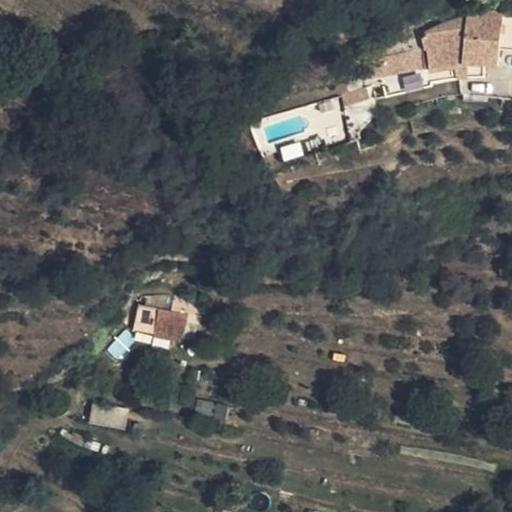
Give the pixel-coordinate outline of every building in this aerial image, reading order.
[(8,0),(25,11),(32,1),(30,0),(8,0)] [(499,42),(502,14),(467,12),(467,18),(465,39),(499,42)] [(511,17),(502,17),(502,46),(511,46),(511,17)] [(465,39),(467,18),(442,26),(426,33),(422,39),(424,50),(425,52),(428,52),(430,68),(432,82),(460,78),(476,78),(476,65),(462,64),(465,39)] [(499,49),(499,42),(465,39),(462,64),(476,65),(483,65),(498,66),(499,49)] [(376,60),(379,78),(430,68),(428,52),(425,52),(424,50),(376,60)] [(376,60),(362,62),(366,80),(379,78),(376,60)] [(345,106),(369,99),(365,86),(341,93),(345,106)] [(279,147),(282,160),(301,156),(298,143),(279,147)] [(158,311),(187,317),(189,309),(159,304),(158,311)] [(184,334),(187,317),(158,311),(155,329),(184,334)]
